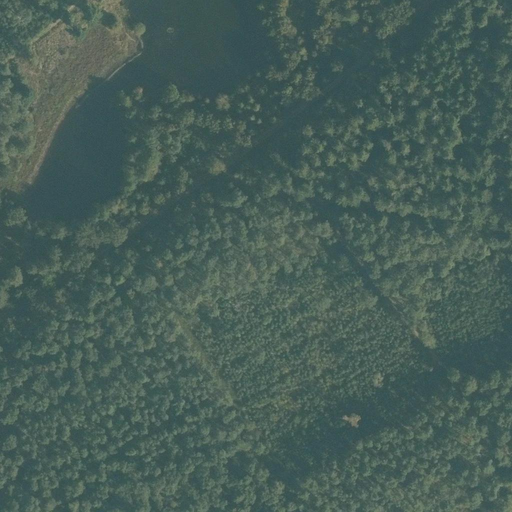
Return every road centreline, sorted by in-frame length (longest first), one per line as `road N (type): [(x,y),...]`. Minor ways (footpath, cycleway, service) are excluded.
road 1 (track): [(314,200),(511,453)]
road 2 (track): [(0,323),(209,179)]
road 3 (track): [(209,179),(375,50)]
road 4 (track): [(511,233),(314,200)]
